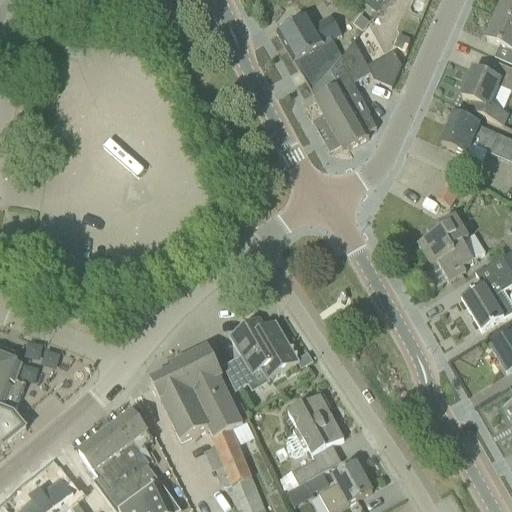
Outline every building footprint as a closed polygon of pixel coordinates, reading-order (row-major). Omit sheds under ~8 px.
[(511,0),(505,0),(497,19),(511,24),(511,0)] [(312,31),(306,19),(277,36),(311,94),(342,58),(334,44),(343,39),(331,20),(312,31)] [(361,19),(354,28),(362,35),(370,26),(361,19)] [(511,24),(497,19),(487,43),(500,49),(495,61),(511,68),(511,24)] [(398,38),(393,49),(405,54),(409,43),(398,38)] [(354,46),(330,76),(338,90),(315,103),(324,120),(312,127),(331,159),(332,158),(342,152),(344,156),(349,153),(369,142),(367,138),(377,133),(369,119),(370,118),(354,88),(371,78),(374,85),(392,93),(401,70),(394,55),(367,70),(354,46)] [(469,114),(505,129),(510,118),(491,110),(500,91),(511,96),(511,73),(493,65),(487,80),(473,74),(462,101),(472,106),(469,114)] [(441,148),(460,156),(466,159),(472,147),(488,154),(487,156),(511,167),(511,143),(454,119),(441,148)] [(463,189),(450,181),(437,204),(450,212),(463,189)] [(6,216),(5,250),(26,250),(27,217),(6,216)] [(432,241),(418,249),(432,271),(424,276),(435,294),(448,285),(466,275),(463,270),(473,264),(485,257),(474,240),(469,244),(465,238),(455,221),(439,230),(436,226),(426,232),(432,241)] [(482,335),(504,322),(505,323),(511,318),(511,306),(503,292),(511,286),(511,275),(503,261),(477,277),(484,288),(461,302),(482,335)] [(242,363),(225,373),(236,397),(249,389),(245,383),(263,373),(269,384),(282,376),(300,366),(297,361),(298,358),(294,357),(293,355),(294,352),(291,351),(276,326),(266,332),(261,323),(246,332),(245,331),(229,341),(242,363)] [(507,377),(511,374),(511,339),(492,352),(507,377)] [(0,413),(13,418),(14,419),(23,395),(13,390),(21,368),(12,365),(15,358),(15,357),(11,355),(11,356),(1,352),(1,351),(0,350),(0,413)] [(208,353),(178,368),(211,432),(209,433),(213,441),(211,442),(223,472),(231,492),(227,493),(236,511),(264,511),(233,433),(246,428),(217,371),(208,353)] [(151,386),(150,386),(161,407),(181,447),(199,438),(205,435),(208,434),(209,433),(211,432),(178,368),(176,370),(177,373),(158,382),(160,386),(153,389),(151,386)] [(313,461),(326,454),(344,444),(320,400),(288,417),(299,437),(287,444),(285,449),(286,453),(288,457),(289,460),(296,461),(309,454),(313,461)] [(13,418),(0,413),(0,449),(3,453),(26,433),(14,419),(13,418)] [(114,511),(177,511),(161,488),(147,469),(149,468),(140,455),(153,445),(132,417),(79,456),(79,457),(100,484),(96,487),(114,511)] [(279,485),(286,498),(305,488),(322,479),(315,465),(279,485)] [(343,511),(372,496),(357,468),(332,482),(336,490),(319,499),(326,511),(343,511)] [(223,472),(215,476),(223,493),(227,493),(231,492),(223,472)] [(328,489),(322,479),(305,488),(311,498),(328,489)] [(34,503),(22,511),(83,511),(62,482),(44,496),(42,493),(32,501),(34,503)]
